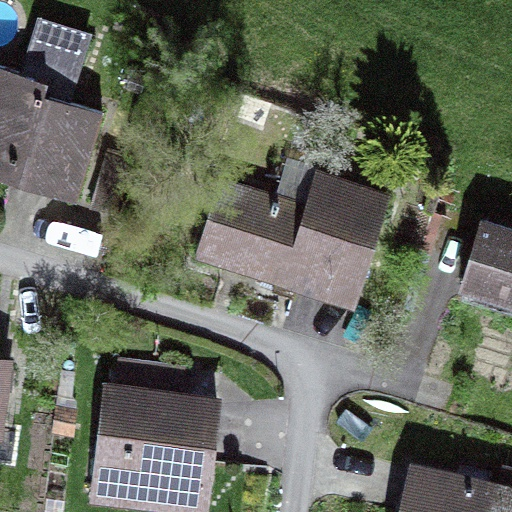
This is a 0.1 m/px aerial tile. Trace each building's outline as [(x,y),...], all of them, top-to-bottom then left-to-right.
[(7,176),(76,197),(103,110),(68,99),(88,33),(40,18),(23,72),(0,64),(0,160),(11,164),(7,176)] [(104,155),(91,202),(115,209),(128,162),(104,155)] [(307,206),(221,180),(199,252),(276,275),(272,289),(294,296),(298,282),(352,298),(385,191),(317,171),(307,206)] [(511,297),(511,228),(482,219),(462,282),(511,297)] [(182,367),(120,360),(116,391),(106,390),(95,490),(152,497),(151,507),(194,511),(203,511),(216,403),(179,398),(182,367)] [(54,434),(74,437),(79,400),(70,399),(74,371),(62,369),(54,434)] [(511,511),(511,470),(504,468),(500,488),(413,467),(402,511),(511,511)] [(43,511),(63,511),(64,501),(44,500),(43,511)]
